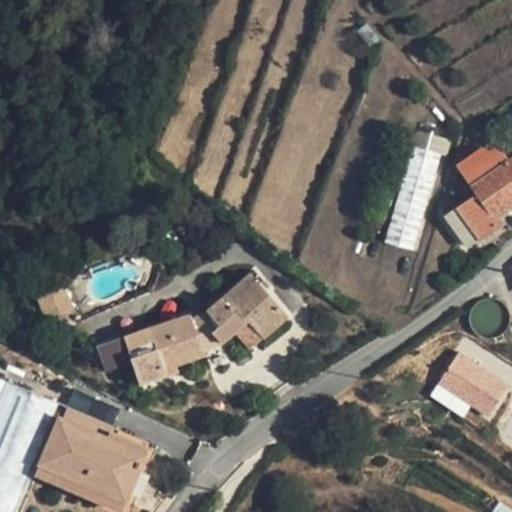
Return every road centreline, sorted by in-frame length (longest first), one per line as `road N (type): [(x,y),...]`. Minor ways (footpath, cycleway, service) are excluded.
road 1 (residential): [(511,251),(237,444),(177,511)]
road 2 (unknown): [(307,394),(273,356),(284,323),(266,276),(243,265),(186,264)]
